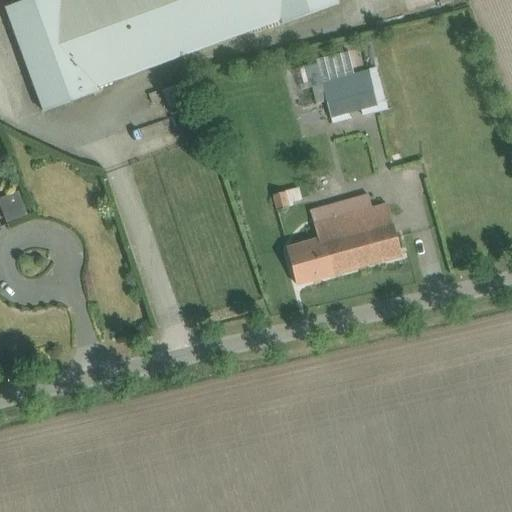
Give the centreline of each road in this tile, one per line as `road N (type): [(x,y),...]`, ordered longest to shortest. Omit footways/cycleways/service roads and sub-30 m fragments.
road 1 (unclassified): [(0,403),(511,284)]
road 2 (unknown): [(186,359),(94,136),(17,87),(0,44)]
